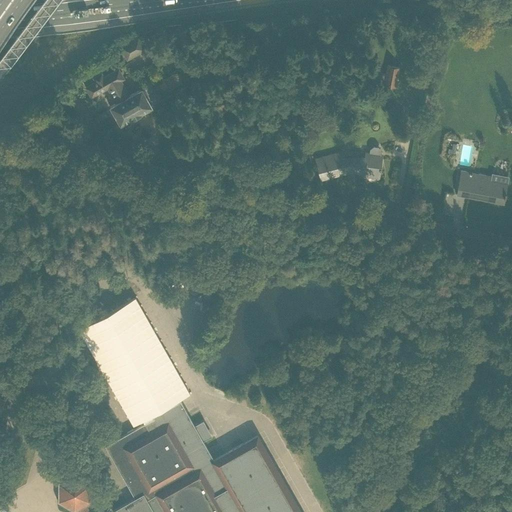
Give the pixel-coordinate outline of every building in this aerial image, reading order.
[(127,59),(144,49),(138,38),(120,48),(127,59)] [(396,87),(399,67),(386,65),(383,85),(396,87)] [(118,78),(122,75),(118,69),(103,77),(101,73),(93,78),(95,82),(86,88),(91,97),(106,89),(108,88),(116,103),(110,106),(111,108),(111,110),(113,114),(114,114),(120,124),(130,118),(131,118),(132,118),(134,121),(141,117),(139,114),(141,113),(141,112),(151,106),(146,97),(146,95),(144,91),(142,91),(141,89),(128,96),(118,78)] [(381,152),(378,147),(373,146),(369,149),(369,152),(365,151),(364,157),(360,156),(355,156),(350,156),(345,157),(343,150),(316,157),(321,179),(321,178),(334,175),(335,176),(335,175),(338,174),(348,172),(359,171),(359,177),(367,177),(368,174),(378,175),(377,180),(378,180),(379,170),(381,171),(381,169),(380,168),(382,154),(380,154),(381,152)] [(505,193),(508,179),(461,170),(457,194),(456,194),(468,197),(468,194),(488,198),(487,200),(503,203),(504,198),(505,198),(506,193),(505,193)] [(300,511),(257,435),(213,460),(202,439),(208,436),(201,424),(195,427),(180,401),(152,416),(153,418),(105,446),(134,498),(109,511),(89,511),(85,505),(91,502),(91,483),(74,473),(58,483),(58,502),(74,511),(79,509),(81,511),(300,511)]
